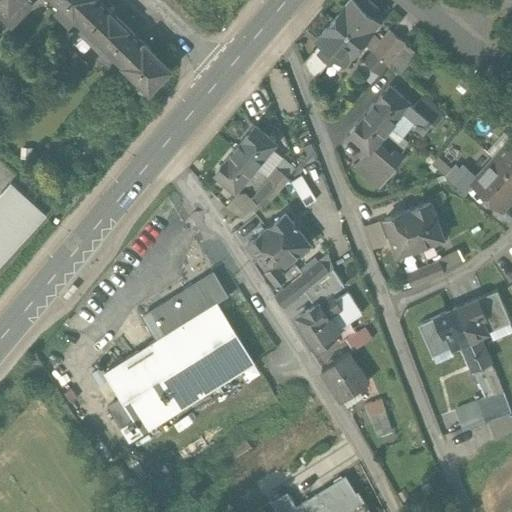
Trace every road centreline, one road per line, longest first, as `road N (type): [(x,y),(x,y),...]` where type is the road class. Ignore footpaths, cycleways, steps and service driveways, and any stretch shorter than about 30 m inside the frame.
road 1 (tertiary): [(0,341),(223,78)]
road 2 (residential): [(268,23),(380,306)]
road 3 (residential): [(380,306),(464,511)]
road 4 (residential): [(511,239),(473,269),(380,306)]
